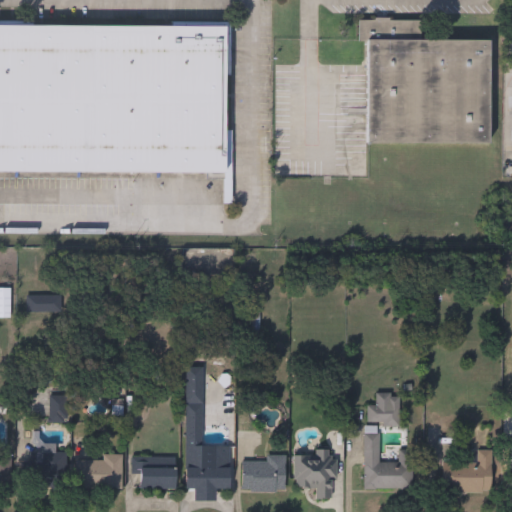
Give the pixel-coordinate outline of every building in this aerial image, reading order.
[(366,144),(367,43),(358,43),(359,20),(420,20),(420,40),(489,41),(489,144),(366,144)] [(0,172),(0,25),(225,26),(225,173),(0,172)] [(0,288),(11,288),(11,318),(0,318),(0,288)] [(27,312),(27,295),(62,295),(62,312),(27,312)] [(260,306),(260,332),(241,332),(241,306),(260,306)] [(204,445),(231,445),(231,488),(216,488),(216,500),(195,500),(195,489),(186,489),(186,368),(204,368),(204,445)] [(400,424),(368,424),(368,406),(377,406),(377,393),(400,393),(400,424)] [(68,422),(50,422),(50,396),(68,396),(68,422)] [(365,488),(365,432),(380,432),(380,462),(399,462),(399,449),(414,449),(414,488),(365,488)] [(61,444),(61,486),(40,486),(40,444),(61,444)] [(444,492),(444,462),(477,463),(478,450),(493,450),(492,493),(444,492)] [(317,488),(295,488),(295,451),(335,451),(335,498),(317,498),(317,488)] [(104,460),(104,455),(123,455),(123,488),(79,488),(79,460),(104,460)] [(286,491),(243,491),(243,461),(267,461),(267,455),(286,455),(286,491)] [(141,488),(141,471),(133,471),(133,458),(177,458),(177,488),(141,488)] [(12,491),(0,491),(0,463),(12,463),(12,491)]
